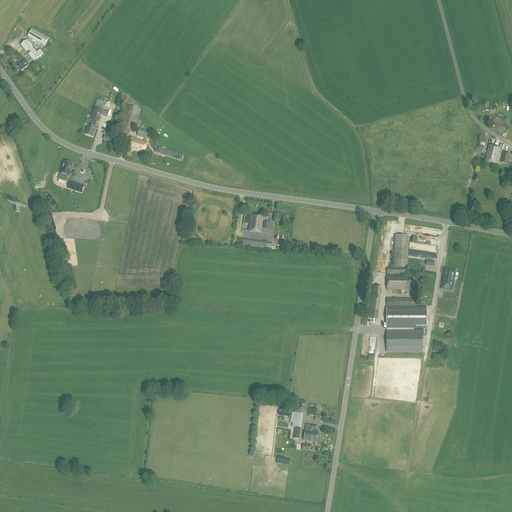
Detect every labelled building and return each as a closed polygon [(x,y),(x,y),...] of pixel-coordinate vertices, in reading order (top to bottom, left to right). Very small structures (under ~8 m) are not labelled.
[(27,36),(44,46),(49,39),(36,32),(32,29),(27,36)] [(26,40),(20,45),(34,61),(43,53),(40,49),(36,52),(26,40)] [(18,62),(15,65),(21,71),(29,64),(21,55),(16,59),(18,62)] [(141,110),(126,105),(119,125),(121,125),(119,133),(128,136),(130,131),(133,132),(141,110)] [(102,109),(94,107),(90,119),(99,121),(103,109),(102,109)] [(493,127),(493,129),(505,132),(507,122),(493,118),(492,122),(494,123),(492,122),(490,126),(493,127)] [(97,122),(87,119),(86,124),(88,125),(85,134),(93,137),(96,127),(95,127),(97,122)] [(142,138),(141,141),(144,142),(145,139),(148,140),(151,132),(139,129),(137,136),(142,138)] [(144,142),(141,141),(132,138),(128,148),(144,153),(147,143),(144,142)] [(485,161),(497,164),(500,149),(489,146),(485,161)] [(500,163),(508,165),(510,154),(503,152),(500,163)] [(59,176),(67,179),(69,175),(72,164),(64,161),(60,173),(59,176)] [(67,190),(82,194),(85,187),(69,182),(67,190)] [(261,232),(262,225),(263,225),(263,229),(269,230),(270,223),(262,222),(263,217),(251,215),(250,216),(247,216),(246,223),(250,224),(249,231),(261,232)] [(395,235),(394,269),(387,268),(387,274),(406,274),(407,236),(395,235)] [(242,240),(241,248),(265,251),(271,251),(272,244),(242,240)] [(451,269),(451,270),(444,269),(443,276),(449,277),(449,279),(454,280),(453,280),(453,277),(454,277),(455,275),(455,273),(455,272),(455,270),(454,270),(451,269)] [(406,289),(413,289),(413,277),(409,277),(406,277),(406,276),(387,277),(387,290),(406,290),(406,289)] [(442,281),(441,288),(445,289),(446,286),(452,288),(454,280),(449,279),(448,282),(442,281)] [(373,286),(368,317),(377,318),(380,299),(382,287),(373,286)] [(417,298),(387,298),(387,306),(417,306),(417,298)] [(427,308),(387,308),(387,327),(427,327),(427,308)] [(423,352),(423,329),(387,330),(387,352),(423,352)] [(302,414),(294,413),(291,412),(290,423),(292,423),(292,427),(295,427),(293,439),(298,439),(300,428),(301,428),(303,414),(302,414)] [(316,432),(310,432),(305,431),(304,440),(317,442),(318,433),(316,432)] [(289,464),(290,459),(283,458),(283,456),(277,456),(276,464),(282,464),(282,463),(289,464)]
